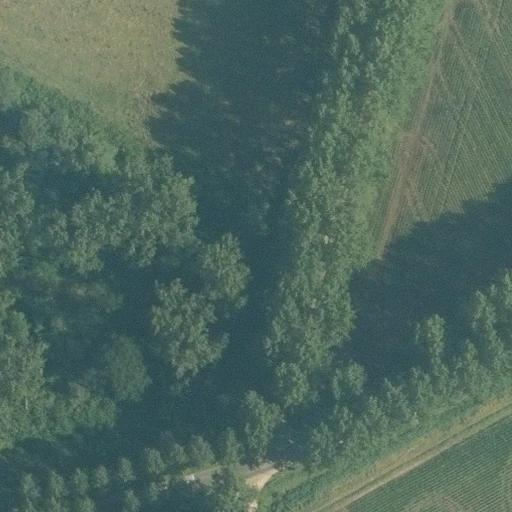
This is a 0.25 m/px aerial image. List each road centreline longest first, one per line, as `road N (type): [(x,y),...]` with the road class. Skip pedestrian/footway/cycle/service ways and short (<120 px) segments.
road 1 (tertiary): [(65,511),(284,453),(511,339)]
road 2 (track): [(398,0),(307,310)]
road 3 (track): [(307,310),(279,426),(284,453)]
